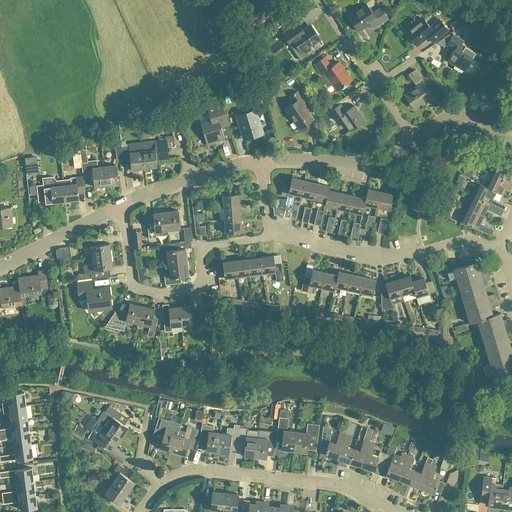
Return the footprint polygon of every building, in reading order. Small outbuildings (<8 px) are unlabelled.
[(269,8),(265,3),(247,15),(255,26),(265,20),(261,14),(269,8)] [(366,5),(349,17),(359,31),(371,24),(374,29),(389,19),(381,8),(372,14),(366,5)] [(423,18),(406,32),(417,46),(428,37),(433,43),(448,30),(439,20),(430,27),(423,18)] [(463,25),(459,19),(450,25),(454,31),(463,25)] [(468,22),(465,28),(469,31),(473,25),(468,22)] [(309,26),(303,30),(297,23),(282,34),(293,49),(298,45),(307,56),(314,51),(310,46),(319,40),(309,26)] [(449,35),(437,43),(445,48),(447,45),(452,37),(449,35)] [(452,37),(447,45),(455,50),(448,61),(465,72),(477,53),(463,44),(464,41),(454,35),(453,35),(452,37)] [(277,60),(290,51),(285,43),(272,52),(277,60)] [(314,65),(322,75),(324,73),(337,91),(352,80),(339,62),(332,67),(325,57),(314,65)] [(424,82),(415,70),(409,75),(417,87),(405,95),(414,108),(426,99),(427,101),(434,96),(424,82)] [(291,97),(295,102),(286,109),(299,129),(313,119),(306,109),(307,108),(297,92),(291,97)] [(205,104),(211,121),(201,124),(208,145),(225,140),(221,127),(229,125),(220,99),(205,104)] [(365,121),(354,106),(345,111),(341,105),(329,112),(334,120),(341,116),(351,130),(365,121)] [(263,134),(256,110),(237,116),(244,139),(263,134)] [(167,125),(166,114),(155,116),(156,126),(167,125)] [(155,142),(142,143),(145,169),(158,168),(157,160),(169,158),(168,145),(167,140),(155,142)] [(229,141),(222,143),(225,151),(232,148),(229,141)] [(128,147),(122,148),(123,159),(124,162),(131,161),(132,171),(145,169),(142,143),(128,145),(128,147)] [(121,146),(115,147),(116,160),(123,159),(122,148),(121,146)] [(106,186),(104,167),(98,167),(97,160),(88,161),(86,150),(80,150),(83,173),(94,172),(95,187),(106,186)] [(491,175),(511,184),(511,177),(511,176),(511,169),(497,162),(491,175)] [(116,165),(104,167),(106,186),(118,185),(116,165)] [(496,192),(495,192),(503,196),(506,189),(510,190),(511,186),(511,184),(491,175),(485,187),(496,192)] [(53,203),(66,201),(63,180),(56,181),(53,177),(43,178),(45,199),(53,198),(53,203)] [(63,180),(66,201),(79,200),(78,194),(85,193),(83,177),(76,177),(70,178),(70,179),(63,180)] [(292,178),(288,194),(288,197),(292,198),(293,195),(301,197),(305,181),(292,178)] [(317,184),(305,181),(301,197),(314,200),(317,184)] [(485,187),(478,183),(472,196),(493,206),(496,201),(492,199),(495,192),(496,192),(485,187)] [(314,200),(325,202),(326,202),(329,191),(330,187),(317,184),(314,200)] [(325,206),(337,209),(341,193),(329,191),(330,187),(329,191),(326,202),(325,202),(325,206)] [(366,199),(364,205),(365,205),(377,207),(380,192),(368,189),(366,199)] [(380,192),(377,207),(389,210),(393,195),(380,192)] [(353,196),(341,193),(337,209),(350,212),(353,196)] [(239,194),(223,195),(224,208),(240,206),(239,194)] [(366,199),(353,196),(350,212),(362,214),(365,205),(364,205),(366,199)] [(466,208),(483,217),(487,210),(491,212),(493,206),(472,196),(466,208)] [(274,216),(279,217),(280,217),(282,209),(277,208),(278,199),(271,200),(274,216)] [(299,206),(292,205),(289,219),(295,221),(299,206)] [(241,219),(240,206),(224,208),(225,220),(241,219)] [(0,227),(13,226),(11,208),(0,208),(0,227)] [(301,222),(308,224),(311,209),(305,208),(301,222)] [(483,217),(466,208),(460,221),(481,232),(484,226),(480,223),(483,217)] [(314,225),(320,227),(324,212),(317,210),(314,225)] [(166,212),(164,212),(167,231),(180,229),(178,211),(166,212)] [(167,235),(167,231),(164,212),(153,214),(154,223),(148,224),(149,238),(156,237),(156,236),(167,235)] [(365,231),(371,232),(375,217),(368,216),(365,229),(365,230),(365,231)] [(332,233),(335,219),(329,217),(325,232),(332,233)] [(241,219),(225,220),(226,233),(242,232),(241,219)] [(377,233),(384,235),(387,220),(381,219),(377,233)] [(338,235),(344,236),(347,221),(341,220),(338,235)] [(354,223),(350,237),(357,239),(360,224),(354,223)] [(183,229),(185,243),(192,242),(191,228),(183,229)] [(365,231),(365,230),(365,229),(360,228),(357,241),(363,242),(365,231)] [(140,231),(132,232),(134,247),(142,247),(140,231)] [(91,246),(93,258),(111,256),(110,243),(91,246)] [(185,249),(177,250),(176,244),(160,246),(161,252),(167,251),(169,265),(187,263),(185,249)] [(60,263),(66,262),(72,261),(70,247),(59,249),(56,250),(57,260),(60,261),(60,263)] [(113,268),(111,256),(93,258),(93,264),(86,265),(87,273),(78,274),(79,280),(99,278),(98,270),(113,268)] [(261,258),(263,273),(275,272),(277,282),(284,281),(282,263),(275,264),(274,256),(261,258)] [(249,259),(251,275),(263,273),(261,258),(249,259)] [(236,261),(238,277),(251,275),(249,259),(236,261)] [(459,285),(489,276),(488,272),(480,274),(477,262),(472,264),(471,259),(461,262),(463,267),(454,269),(454,270),(450,272),(448,275),(450,281),(457,279),(459,285)] [(236,261),(223,263),(225,278),(238,277),(236,261)] [(189,276),(187,263),(169,265),(170,274),(164,275),(165,285),(181,283),(181,277),(189,276)] [(18,278),(19,286),(21,298),(41,295),(41,289),(47,288),(45,270),(38,271),(38,275),(18,278)] [(322,288),(325,273),(313,270),(311,278),(305,277),(302,291),(308,292),(309,285),(322,288)] [(335,287),(348,290),(351,274),(338,272),(338,276),(335,287)] [(338,276),(325,273),(322,288),(334,291),(335,287),(338,276)] [(351,274),(348,290),(360,293),(363,277),(351,274)] [(410,276),(398,280),(403,295),(415,292),(412,282),(410,276)] [(462,297),(485,290),(483,283),(490,280),(489,276),(459,285),(462,297)] [(363,277),(360,293),(373,296),(376,280),(363,277)] [(412,282),(415,292),(416,297),(429,294),(424,279),(412,282)] [(388,294),(381,296),(382,312),(393,310),(392,304),(404,301),(403,295),(398,280),(386,284),(387,288),(388,294)] [(109,288),(93,289),(92,281),(78,283),(80,300),(88,299),(89,311),(112,308),(109,288)] [(22,305),(21,298),(19,286),(0,288),(0,302),(1,302),(1,308),(22,305)] [(465,308),(496,299),(495,295),(487,297),(485,290),(462,297),(465,308)] [(477,320),(493,316),(490,305),(497,303),(496,299),(465,308),(470,323),(477,320)] [(130,303),(127,317),(115,315),(106,327),(124,331),(126,321),(138,324),(142,306),(130,303)] [(154,308),(142,306),(138,324),(150,326),(147,336),(154,338),(157,324),(151,323),(154,308)] [(192,306),(181,307),(183,326),(193,325),(193,329),(200,328),(198,308),(192,308),(192,306)] [(172,327),(183,326),(181,307),(169,308),(169,311),(163,311),(165,332),(172,331),(172,327)] [(380,326),(382,319),(382,316),(368,314),(366,324),(380,326)] [(482,336),(511,327),(511,323),(504,326),(501,314),(493,316),(477,320),(482,336)] [(388,320),(382,319),(380,326),(397,329),(398,322),(388,320)] [(485,347),(508,341),(506,333),(511,331),(511,327),(482,336),(485,347)] [(485,347),(489,359),(511,352),(511,347),(511,348),(508,341),(485,347)] [(511,352),(489,359),(493,374),(511,368),(511,352)] [(3,408),(26,405),(24,392),(8,395),(9,403),(2,403),(3,408)] [(26,405),(3,408),(3,414),(10,413),(11,421),(28,419),(26,405)] [(109,406),(99,422),(122,438),(128,428),(117,421),(122,414),(109,406)] [(154,433),(163,436),(159,450),(166,452),(167,449),(172,451),(179,430),(181,424),(159,417),(154,433)] [(289,419),(282,418),(279,417),(277,433),(277,435),(283,436),(281,450),(283,451),(291,452),(294,452),(296,432),(287,431),(289,419)] [(0,429),(0,435),(29,431),(28,419),(11,421),(12,428),(0,429)] [(122,438),(99,422),(88,438),(100,446),(105,439),(116,447),(122,438)] [(394,427),(384,423),(381,431),(392,435),(394,427)] [(77,424),(71,434),(80,439),(86,430),(77,424)] [(306,434),(296,432),(294,452),(296,452),(296,453),(304,454),(304,453),(307,454),(309,441),(317,442),(319,426),(307,424),(306,434)] [(206,451),(217,453),(220,433),(213,432),(213,426),(201,425),(200,436),(208,437),(206,451)] [(185,432),(179,430),(172,451),(173,451),(173,454),(179,456),(181,454),(184,455),(188,444),(194,445),(199,430),(187,426),(185,432)] [(227,434),(220,433),(217,453),(228,454),(230,440),(238,441),(239,430),(227,428),(227,434)] [(239,428),(239,430),(238,441),(245,442),(244,456),(255,458),(257,438),(258,431),(247,430),(247,429),(239,428)] [(14,447),(31,444),(29,431),(0,435),(0,440),(13,439),(14,447)] [(372,433),(367,431),(364,440),(370,442),(372,433)] [(275,446),(277,435),(277,433),(269,432),(268,440),(257,438),(255,458),(266,459),(268,445),(275,446)] [(337,460),(345,435),(339,433),(336,444),(329,442),(330,439),(328,438),(328,433),(322,432),(320,447),(328,448),(325,455),(337,460)] [(345,435),(337,460),(350,464),(354,450),(348,448),(352,436),(345,435)] [(354,450),(350,464),(361,467),(370,443),(363,441),(360,452),(354,450)] [(375,444),(370,443),(361,467),(374,472),(376,465),(382,467),(383,466),(386,455),(380,453),(378,458),(372,456),(375,444)] [(33,458),(31,444),(14,447),(15,454),(0,456),(0,460),(0,462),(33,458)] [(386,455),(383,466),(382,467),(389,469),(386,476),(398,480),(407,456),(402,454),(401,455),(394,453),(393,457),(386,455)] [(410,485),(415,472),(409,469),(413,458),(407,456),(398,480),(410,485)] [(451,460),(451,459),(444,456),(440,468),(447,471),(448,469),(450,470),(451,467),(449,466),(450,464),(455,466),(456,461),(451,460)] [(421,474),(415,472),(410,485),(422,490),(431,465),(425,463),(421,474)] [(117,478),(113,484),(128,494),(135,484),(127,478),(130,473),(118,465),(112,475),(117,478)] [(431,465),(422,490),(434,494),(439,481),(433,478),(437,467),(431,465)] [(16,476),(17,484),(34,481),(32,468),(0,472),(0,474),(0,478),(16,476)] [(488,506),(500,508),(502,489),(503,485),(495,484),(495,479),(483,477),(481,501),(488,502),(488,506)] [(35,494),(34,481),(17,484),(18,491),(2,493),(3,499),(35,494)] [(128,494),(113,484),(107,481),(104,485),(110,489),(105,495),(100,491),(97,497),(109,504),(112,499),(120,505),(128,494)] [(509,490),(502,489),(500,508),(511,509),(511,487),(509,487),(509,490)] [(214,511),(214,510),(223,511),(226,493),(213,492),(211,504),(205,503),(204,511),(214,511)] [(238,495),(226,493),(223,511),(231,511),(242,511),(243,508),(237,507),(238,495)] [(35,494),(3,499),(3,504),(19,502),(20,510),(37,508),(35,494)] [(261,511),(262,502),(256,501),(255,504),(249,503),(248,511),(261,511)] [(273,511),(274,507),(268,506),(269,503),(262,502),(261,511),(273,511)]
